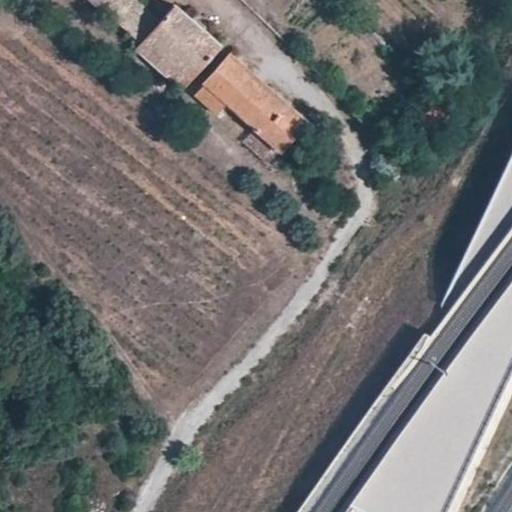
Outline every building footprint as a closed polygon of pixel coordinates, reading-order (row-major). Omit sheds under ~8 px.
[(156,19),(136,0),(100,0),(98,2),(139,38),(156,19)] [(156,19),(139,38),(134,44),(179,88),(217,44),(170,4),(156,19)] [(225,102),(252,126),(243,138),(265,158),(272,150),(277,152),(303,122),(226,52),(199,80),(202,85),(196,92),(215,111),(225,102)] [(476,79),(468,89),(481,101),(489,93),(476,79)] [(432,90),(418,107),(441,131),(460,111),(432,90)] [(461,173),(443,157),(426,178),(443,194),(461,173)]
